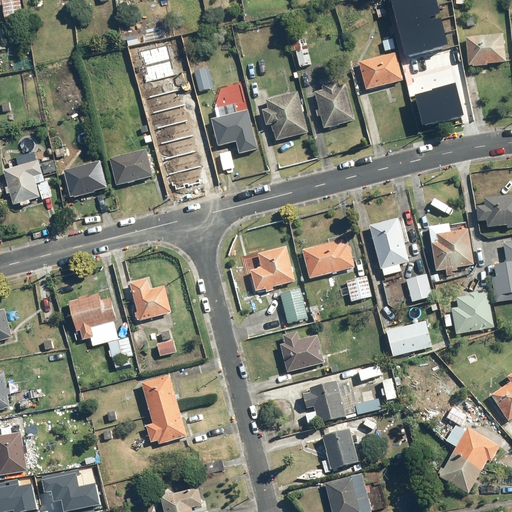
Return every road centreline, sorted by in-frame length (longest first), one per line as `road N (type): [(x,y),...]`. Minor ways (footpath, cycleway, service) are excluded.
road 1 (residential): [(195,217),(511,143)]
road 2 (residential): [(195,217),(269,511)]
road 3 (residential): [(0,267),(195,217)]
